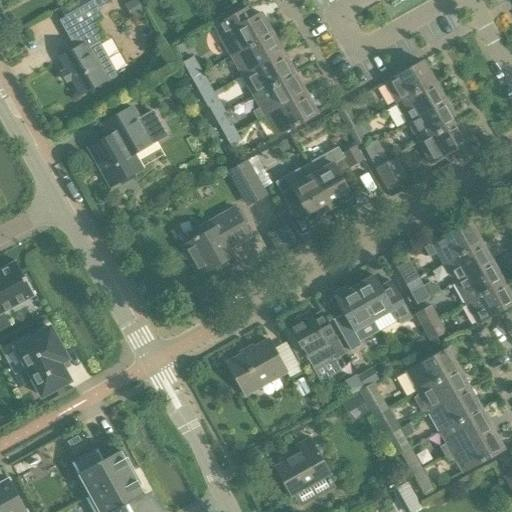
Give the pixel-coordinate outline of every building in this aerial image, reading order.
[(80,95),(116,76),(98,44),(105,40),(95,23),(99,21),(101,13),(99,9),(111,2),(109,0),(93,0),(94,1),(59,20),(75,49),(60,58),(66,70),(62,72),(68,83),(72,81),(80,95)] [(136,0),(134,0),(125,5),(133,19),(144,13),(136,0)] [(260,14),(252,19),(246,8),(214,27),(231,57),(271,34),(260,14)] [(271,34),(231,57),(242,77),(283,54),(271,34)] [(254,97),(294,74),(283,54),(242,77),(254,97)] [(422,62),(415,66),(385,83),(396,104),(434,82),(422,62)] [(192,80),(203,99),(213,94),(201,74),(192,80)] [(257,122),(265,117),(305,94),(294,74),(254,97),(260,108),(252,113),(257,122)] [(408,124),(415,120),(445,102),(434,82),(396,104),(408,124)] [(215,119),(221,115),(223,114),(224,114),(213,94),(203,99),(215,119)] [(265,117),(276,137),(317,114),(305,94),(265,117)] [(415,120),(408,124),(419,143),(456,122),(445,102),(415,120)] [(357,127),(345,105),(335,111),(347,132),(356,127),(357,127)] [(87,149),(108,189),(142,170),(133,155),(154,143),(134,107),(100,125),(107,138),(87,149)] [(223,114),(221,115),(215,119),(226,139),(237,133),(232,125),(230,126),(223,114)] [(468,142),(456,122),(419,143),(431,164),(468,142)] [(356,127),(347,132),(355,145),(356,147),(364,142),(356,127)] [(241,141),(237,133),(226,139),(230,147),(241,141)] [(374,169),(386,162),(375,142),(364,149),(374,169)] [(338,147),(306,165),(312,176),(330,209),(351,198),(344,184),(354,178),(349,168),(363,160),(356,147),(355,145),(341,153),(338,147)] [(270,184),(255,157),(228,173),(245,203),(263,193),(261,190),(270,184)] [(399,193),(393,184),(407,177),(396,157),(386,162),(374,169),(390,198),(399,193)] [(310,221),(330,209),(312,176),(306,165),(274,182),(291,212),(302,206),(310,221)] [(194,191),(181,199),(186,208),(199,200),(194,191)] [(234,209),(198,231),(201,236),(181,248),(198,277),(232,257),(228,250),(250,237),(234,209)] [(469,223),(431,244),(424,248),(429,257),(437,253),(443,264),(480,243),(469,223)] [(480,243),(443,264),(449,275),(442,279),(447,287),(491,262),(480,243)] [(396,268),(406,285),(415,279),(418,278),(408,259),(396,267),(396,268)] [(0,313),(34,295),(16,261),(0,269),(0,313)] [(491,262),(447,287),(454,284),(465,303),(502,282),(491,262)] [(373,276),(353,287),(372,320),(384,314),(388,321),(396,316),(399,323),(410,318),(396,293),(386,299),(373,276)] [(429,298),(418,278),(415,279),(406,285),(416,305),(429,298)] [(511,299),(502,282),(465,303),(477,324),(511,304),(511,299)] [(361,345),(359,342),(378,331),(372,320),(353,287),(334,298),(347,321),(336,327),(350,351),(361,345)] [(414,314),(422,327),(437,319),(430,305),(414,314)] [(309,313),(288,325),(312,368),(313,368),(320,379),(340,368),(335,360),(346,354),(323,314),(312,319),(309,313)] [(444,332),(437,319),(422,327),(428,340),(444,332)] [(50,328),(14,347),(41,396),(69,381),(60,363),(67,359),(50,328)] [(244,393),(285,371),(268,340),(227,363),(244,393)] [(423,340),(414,346),(420,356),(429,351),(423,340)] [(446,348),(415,365),(405,371),(417,392),(458,369),(446,348)] [(373,369),(359,377),(366,389),(380,381),(373,369)] [(417,392),(428,411),(469,388),(458,369),(417,392)] [(345,381),(352,394),(364,388),(357,375),(345,381)] [(374,386),(365,391),(378,414),(387,409),(374,386)] [(480,408),(469,388),(428,411),(439,431),(480,408)] [(358,395),(341,404),(352,423),(368,413),(358,395)] [(480,408),(439,431),(446,443),(439,447),(444,455),(491,429),(480,408)] [(388,434),(398,428),(387,409),(378,414),(384,425),(388,434)] [(409,448),(398,428),(388,434),(395,445),(400,453),(409,448)] [(449,464),(456,461),(462,472),(502,449),(491,429),(444,455),(449,464)] [(273,467),(289,496),(329,473),(309,437),(295,445),(299,452),(273,467)] [(407,465),(411,474),(421,468),(409,448),(400,453),(407,465)] [(79,475),(90,495),(90,496),(133,472),(126,459),(124,460),(120,452),(119,451),(102,460),(96,450),(97,450),(96,449),(71,462),(72,463),(78,474),(78,475),(79,475)] [(423,494),(433,489),(421,468),(411,474),(423,494)] [(90,496),(90,495),(85,497),(93,511),(130,511),(126,504),(144,495),(143,494),(138,486),(140,485),(133,472),(90,496)] [(511,472),(503,477),(511,493),(511,472)] [(26,511),(8,479),(0,483),(0,507),(2,511),(26,511)] [(407,483),(395,491),(402,502),(414,495),(407,483)]
